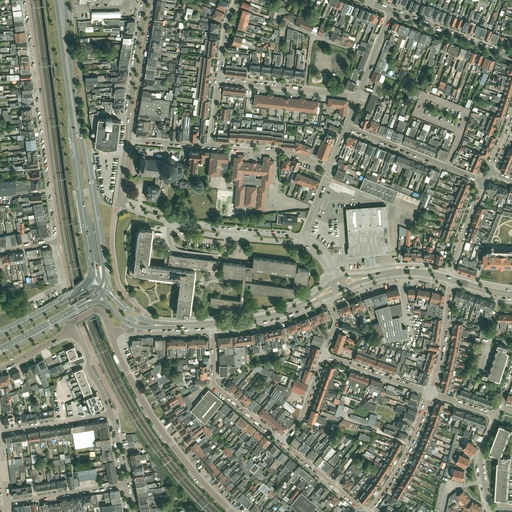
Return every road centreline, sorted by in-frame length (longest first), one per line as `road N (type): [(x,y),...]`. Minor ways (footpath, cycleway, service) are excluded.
road 1 (secondary): [(102,283),(64,0)]
road 2 (secondary): [(56,0),(90,280)]
road 3 (residential): [(28,0),(59,240)]
road 4 (residential): [(231,511),(157,425),(111,336)]
road 5 (unclassified): [(301,237),(216,230),(118,198)]
road 6 (unclassified): [(117,203),(213,234),(299,242)]
road 7 (residential): [(282,442),(214,383),(212,323)]
road 8 (residential): [(481,181),(345,126)]
road 9 (residential): [(357,97),(218,79)]
road 10 (residential): [(368,511),(428,394)]
road 11 (residential): [(511,56),(391,11)]
road 12 (residential): [(210,146),(289,152),(328,168)]
road 13 (residential): [(7,504),(127,486)]
